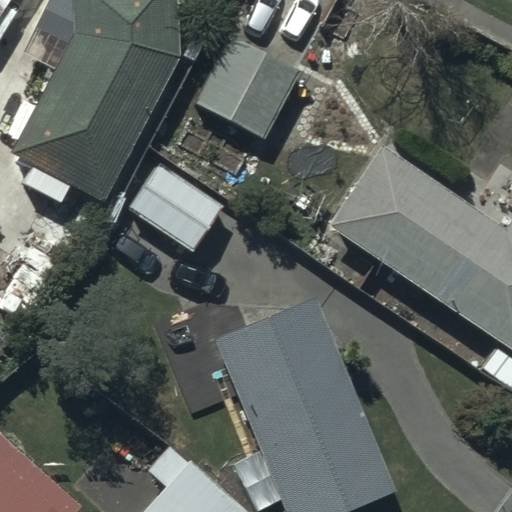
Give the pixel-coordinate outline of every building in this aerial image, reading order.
[(6,162),(97,209),(174,66),(173,0),(68,0),(69,42),(6,162)] [(224,42),(191,110),(261,144),(294,76),(224,42)] [(374,153),(319,234),(509,362),(511,356),(511,212),(496,235),(374,153)] [(222,210),(157,168),(125,217),(190,260),(222,210)] [(312,306),(208,347),(278,511),(373,511),(391,505),(312,306)] [(72,511),(0,439),(0,511),(72,511)] [(145,511),(238,511),(190,468),(186,472),(167,454),(145,477),(161,493),(145,511)]
